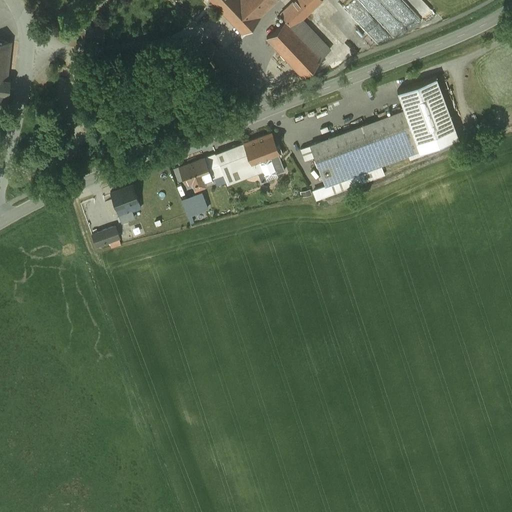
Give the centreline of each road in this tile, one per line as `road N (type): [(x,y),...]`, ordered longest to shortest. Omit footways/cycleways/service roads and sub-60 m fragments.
road 1 (tertiary): [(6,218),(511,8)]
road 2 (residential): [(0,185),(30,44),(13,0)]
